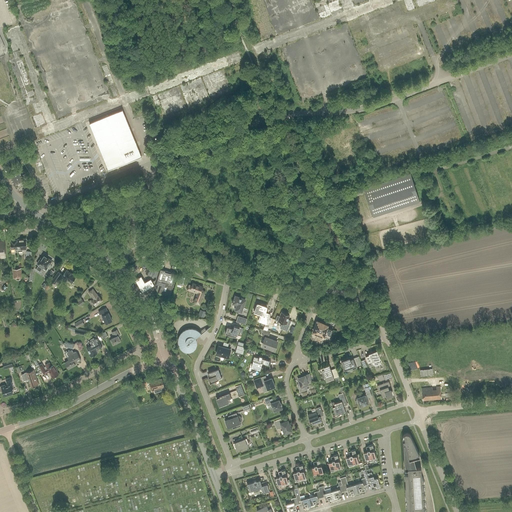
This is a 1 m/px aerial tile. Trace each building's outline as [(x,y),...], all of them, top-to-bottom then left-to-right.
[(123,110),(89,124),(101,153),(109,170),(127,163),(142,157),(123,110)] [(20,170),(9,175),(14,186),(18,184),(18,185),(20,184),(20,183),(25,181),(20,170)] [(366,187),(375,216),(424,201),(416,172),(366,187)] [(17,246),(17,239),(11,240),(11,249),(16,249),(16,251),(19,251),(19,249),(18,249),(17,248),(19,248),(19,246),(17,246)] [(19,249),(19,251),(22,251),(23,248),(27,248),(26,239),(17,239),(17,246),(19,246),(19,248),(17,248),(18,249),(19,249)] [(43,268),(46,270),(51,262),(48,260),(49,259),(46,258),(47,257),(47,256),(46,256),(45,256),(44,256),(42,259),(41,259),(37,264),(38,265),(36,269),(40,272),(43,268)] [(158,269),(158,270),(147,266),(145,274),(156,277),(155,280),(151,282),(157,292),(170,296),(176,274),(158,269)] [(59,286),(64,279),(71,283),(75,277),(66,271),(63,276),(61,275),(62,274),(58,272),(52,281),(59,286)] [(153,284),(149,278),(143,281),(140,275),(137,277),(134,279),(141,291),(144,289),(146,288),(153,284)] [(185,278),(180,276),(177,284),(183,286),(185,278)] [(199,305),(204,291),(201,290),(202,287),(199,286),(198,285),(196,284),(195,285),(192,283),(191,286),(188,285),(186,290),(196,294),(193,303),(199,305)] [(99,303),(102,301),(99,296),(98,296),(93,289),(89,292),(94,299),(92,300),(96,306),(99,304),(99,303)] [(241,311),(246,300),(235,296),(234,298),(235,299),(233,303),(237,304),(235,309),(241,311)] [(81,297),(76,300),(80,306),(84,302),(82,299),(83,299),(81,297)] [(259,321),(266,324),(264,329),(268,331),(272,318),(269,317),(270,314),(265,313),(267,307),(257,304),(256,307),(255,307),(254,310),(255,311),(255,312),(261,314),(259,321)] [(113,320),(106,308),(99,311),(100,314),(102,313),(107,323),(113,320)] [(289,325),(291,321),(288,320),(289,315),(282,312),(280,317),(277,316),(276,320),(279,321),(282,322),(280,328),(287,331),(289,325)] [(247,319),(238,316),(236,321),(246,324),(247,319)] [(81,320),(75,323),(77,328),(84,324),(81,320)] [(323,336),(330,338),(333,330),(326,327),(327,325),(317,321),(313,332),(323,336)] [(240,334),(242,328),(234,325),(233,328),(227,327),(225,333),(236,337),(237,334),(238,334),(238,333),(240,334)] [(187,352),(190,351),(192,351),(194,349),(195,348),(196,346),(197,344),(197,342),(196,340),(195,338),(201,333),(204,331),(206,330),(211,327),(211,326),(205,330),(204,331),(201,333),(197,329),(196,329),(194,328),(193,328),(192,328),(190,328),(189,328),(187,329),(186,329),(184,330),(183,331),(182,332),(181,333),(180,335),(179,336),(179,338),(179,340),(179,341),(179,343),(179,344),(179,346),(181,348),(182,349),(185,351),(187,352)] [(113,344),(121,340),(119,337),(120,336),(117,330),(113,332),(116,336),(111,339),(113,344)] [(262,336),(266,337),(263,345),(265,346),(265,347),(270,349),(270,347),(274,349),(277,342),(273,341),(273,339),(269,338),(270,332),(265,330),(262,336)] [(91,345),(89,345),(86,347),(89,352),(88,353),(91,357),(91,356),(93,357),(95,355),(95,354),(98,353),(96,350),(102,347),(96,335),(88,339),(91,345)] [(238,344),(236,352),(243,354),(246,345),(242,344),(242,345),(238,344)] [(228,357),(231,349),(219,346),(216,354),(221,355),(221,356),(224,357),(224,356),(228,357)] [(72,350),(67,351),(69,356),(67,357),(69,360),(65,362),(69,368),(70,367),(71,368),(72,367),(72,366),(76,364),(75,363),(81,360),(76,352),(76,351),(73,352),(72,350)] [(375,365),(381,363),(379,359),(380,358),(377,351),(370,354),(366,356),(368,362),(372,361),(373,361),(375,365)] [(268,364),(270,360),(262,358),(262,356),(260,355),(259,357),(254,356),(253,360),(254,360),(251,371),(250,372),(260,368),(262,363),(268,364)] [(40,374),(42,373),(43,375),(48,372),(52,378),(58,375),(54,369),(55,368),(53,365),(51,366),(49,362),(45,365),(47,368),(47,369),(46,370),(42,364),(41,364),(40,364),(39,364),(36,358),(33,360),(36,365),(35,365),(40,374)] [(349,370),(356,367),(353,358),(347,360),(346,359),(343,360),(341,361),(341,362),(344,370),(348,369),(349,370)] [(8,361),(2,363),(4,368),(13,365),(12,362),(11,360),(8,361)] [(329,365),(330,365),(329,365),(323,367),(324,369),(322,370),(326,381),(334,378),(329,365)] [(211,383),(211,382),(222,378),(218,368),(208,372),(210,377),(209,377),(210,382),(210,383),(211,383)] [(39,385),(34,371),(22,374),(24,381),(29,379),(31,387),(39,385)] [(308,383),(312,381),(309,374),(299,378),(299,380),(298,380),(300,384),(298,385),(300,392),(307,389),(306,386),(309,385),(308,383)] [(269,391),(268,389),(270,388),(272,388),(275,387),(274,383),(273,381),(272,378),(269,379),(267,379),(263,381),(262,377),(261,378),(261,377),(254,380),(257,388),(262,386),(264,392),(269,391)] [(5,380),(7,386),(6,387),(5,384),(0,386),(3,396),(4,396),(8,395),(12,393),(11,389),(13,389),(10,382),(12,381),(10,378),(5,380)] [(146,379),(135,382),(136,387),(148,384),(146,379)] [(165,389),(162,379),(149,383),(152,392),(155,391),(155,393),(165,389)] [(387,397),(392,395),(391,390),(390,390),(388,386),(390,386),(389,381),(377,385),(379,390),(380,390),(383,397),(387,396),(387,397)] [(235,386),(239,397),(245,395),(241,384),(235,386)] [(422,400),(441,398),(440,385),(421,387),(422,400)] [(369,397),(372,396),(369,389),(366,391),(367,393),(365,394),(365,395),(362,396),(361,394),(359,395),(358,398),(357,398),(357,399),(356,401),(357,404),(359,403),(360,407),(369,403),(368,401),(370,400),(369,397)] [(227,399),(231,398),(229,393),(225,394),(225,395),(217,398),(219,406),(229,403),(227,399)] [(339,395),(341,401),(335,404),(336,406),(333,407),(335,415),(338,414),(338,415),(344,413),(343,412),(346,411),(344,406),(348,405),(343,393),(339,395)] [(268,408),(271,409),(272,409),(274,410),(274,411),(275,411),(277,412),(279,411),(279,409),(282,408),(279,400),(274,402),(272,398),(265,401),(267,405),(268,408)] [(319,414),(323,413),(321,407),(317,408),(317,410),(316,411),(316,412),(308,415),(310,420),(312,420),(313,423),(321,420),(319,414)] [(238,417),(236,413),(228,416),(229,416),(230,419),(226,420),(225,420),(226,421),(225,421),(227,427),(228,426),(228,428),(229,427),(228,427),(233,425),(234,428),(233,428),(233,429),(241,426),(240,422),(241,421),(241,420),(241,419),(241,418),(241,417),(240,417),(239,417),(238,417)] [(291,432),(291,431),(292,431),(288,420),(282,422),(281,419),(274,421),(277,429),(282,427),(284,434),(288,432),(289,433),(291,432)] [(414,442),(410,435),(409,434),(408,433),(407,433),(405,433),(405,434),(404,435),(403,436),(403,437),(405,469),(408,469),(408,474),(405,474),(407,511),(434,511),(434,509),(433,501),(432,493),(430,486),(428,478),(425,471),(423,464),(420,456),(417,449),(414,442)] [(245,448),(249,446),(248,443),(247,438),(245,439),(245,438),(243,439),(243,438),(236,440),(237,441),(235,442),(235,443),(233,443),(235,448),(236,448),(237,451),(241,449),(241,451),(246,449),(245,448)] [(371,458),(376,456),(373,445),(366,446),(368,453),(364,454),(366,462),(372,460),(371,458)] [(353,463),(358,461),(355,450),(348,451),(350,458),(347,459),(349,467),(354,465),(353,463)] [(334,468),(341,466),(338,455),(331,456),(333,463),(329,464),(331,472),(335,471),(334,468)] [(317,473),(323,471),(320,460),(313,461),(315,468),(311,469),(314,477),(318,476),(317,473)] [(301,478),(306,476),(303,465),(296,466),(298,473),(294,474),(296,482),(302,480),(301,478)] [(278,484),(279,487),(284,485),(283,483),(288,481),(285,470),(278,471),(280,478),(274,480),(276,485),(278,484)] [(372,473),(368,474),(364,475),(365,477),(365,478),(367,485),(370,484),(372,489),(380,486),(378,478),(373,479),(372,473)] [(346,476),(340,478),(341,481),(342,483),(342,484),(344,491),(348,490),(349,495),(357,493),(355,484),(348,486),(348,483),(346,476)] [(362,482),(355,484),(357,493),(365,490),(364,486),(367,485),(365,478),(362,479),(362,482)] [(264,492),(269,491),(267,484),(262,485),(260,480),(247,484),(250,491),(262,488),(264,492)] [(338,489),(332,491),(334,499),(342,497),(341,492),(344,491),(342,484),(342,483),(341,481),(338,482),(339,485),(337,486),(338,489)] [(326,492),(325,489),(324,486),(319,487),(320,491),(319,491),(321,498),(325,497),(326,502),(334,499),(332,491),(326,492)] [(298,490),(295,491),(297,497),(299,504),(302,503),(303,508),(311,506),(309,497),(301,499),(300,496),(298,490)] [(315,495),(309,497),(311,506),(320,503),(318,499),(321,498),(319,491),(314,492),(315,495)] [(295,505),(299,504),(297,497),(291,499),(292,502),(286,504),(288,511),(289,511),(297,510),(295,505)]
